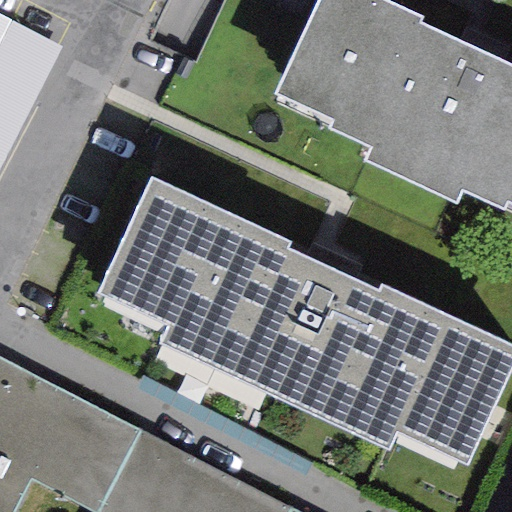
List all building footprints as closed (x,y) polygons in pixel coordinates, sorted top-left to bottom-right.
[(422,29),(360,0),(322,0),(273,104),(331,131),(326,141),(368,160),(363,171),(456,214),(462,201),(504,220),(507,213),(511,215),(511,75),(420,32),(422,29)] [(0,163),(58,50),(0,20),(0,163)] [(289,249),(150,185),(94,306),(160,336),(152,354),(390,463),(398,447),(465,478),(511,375),(511,356),(380,296),(379,299),(286,256),(289,249)] [(0,511),(98,511),(140,433),(0,360),(0,511)] [(289,511),(290,511),(140,433),(98,511),(289,511)]
